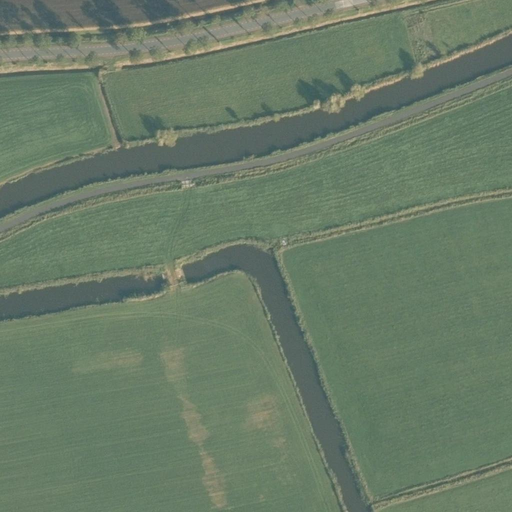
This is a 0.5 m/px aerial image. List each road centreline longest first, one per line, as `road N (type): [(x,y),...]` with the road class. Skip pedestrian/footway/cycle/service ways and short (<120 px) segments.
road 1 (unclassified): [(0,229),(99,192),(273,160),(511,73)]
road 2 (secondary): [(0,56),(127,49),(358,0)]
